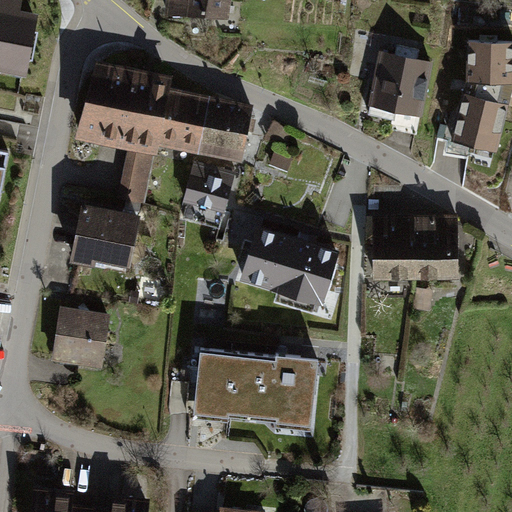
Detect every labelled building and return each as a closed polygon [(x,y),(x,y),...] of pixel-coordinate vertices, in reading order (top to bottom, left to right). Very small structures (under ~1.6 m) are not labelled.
[(0,0),(0,74),(23,79),(35,18),(16,14),(18,0),(0,0)] [(166,0),(165,18),(228,24),(229,0),(166,0)] [(466,78),(450,136),(497,148),(511,88),(511,39),(468,39),(466,78)] [(378,58),(367,122),(421,131),(432,67),(378,58)] [(95,74),(83,145),(122,152),(113,205),(144,210),(153,156),(163,95),(165,86),(95,74)] [(206,103),(163,95),(153,156),(194,162),(206,103)] [(248,112),(206,103),(194,162),(236,170),(248,112)] [(298,134),(277,122),(266,141),(287,153),(298,134)] [(279,157),(275,168),(290,173),(294,162),(279,157)] [(236,185),(195,174),(183,221),(225,231),(236,185)] [(135,224),(80,212),(69,264),(124,276),(135,224)] [(457,224),(368,226),(370,286),(459,284),(457,224)] [(334,248),(249,226),(234,284),(319,306),(334,248)] [(50,370),(100,379),(111,318),(61,309),(50,370)] [(321,365),(194,352),(186,418),(315,431),(321,365)] [(31,494),(29,511),(82,511),(70,511),(71,498),(31,494)] [(99,511),(147,511),(148,505),(100,500),(99,511)]
